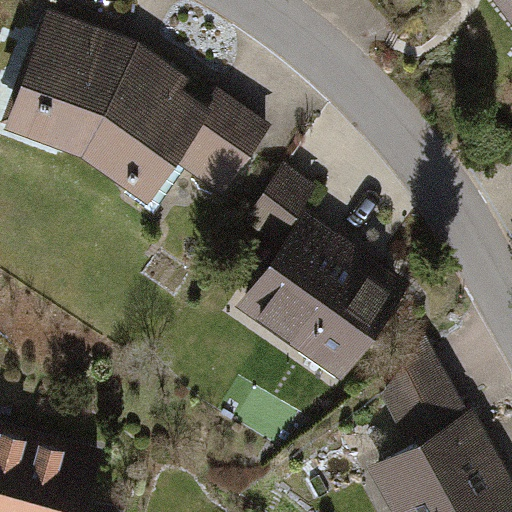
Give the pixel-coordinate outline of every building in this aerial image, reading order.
[(511,0),(482,0),(511,38),(511,0)] [(98,27),(51,11),(22,87),(39,92),(29,119),(42,124),(45,131),(68,140),(73,135),(86,140),(128,60),(92,43),(98,27)] [(128,60),(86,140),(97,149),(97,156),(118,171),(124,167),(134,175),(124,189),(154,208),(197,148),(231,172),(266,124),(218,90),(203,109),(128,60)] [(312,185),(283,165),(249,213),(278,233),(312,185)] [(306,216),(247,298),(304,338),(312,328),(349,354),(394,290),(358,265),(364,257),(306,216)] [(260,250),(270,235),(251,221),(240,236),(260,250)] [(407,430),(461,401),(425,336),(387,390),(407,430)] [(468,414),(461,401),(407,430),(415,443),(468,414)] [(510,511),(493,481),(502,476),(468,414),(415,443),(380,463),(406,511),(510,511)] [(81,511),(97,455),(0,427),(0,511),(81,511)]
